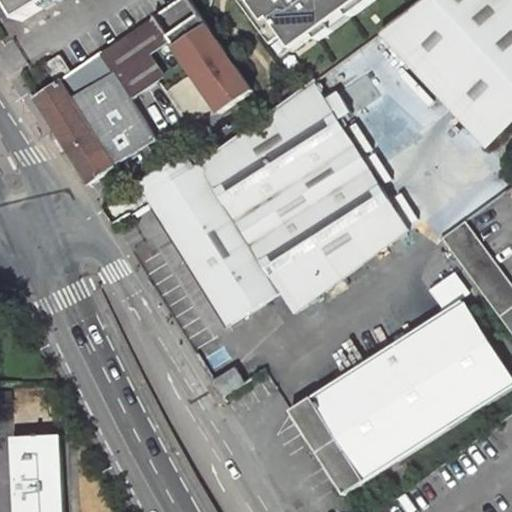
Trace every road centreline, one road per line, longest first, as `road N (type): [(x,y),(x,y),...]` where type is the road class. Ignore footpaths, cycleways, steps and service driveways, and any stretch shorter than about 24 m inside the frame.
road 1 (tertiary): [(260,511),(129,295),(53,214)]
road 2 (tertiary): [(64,294),(180,511)]
road 3 (tertiary): [(53,214),(0,106)]
